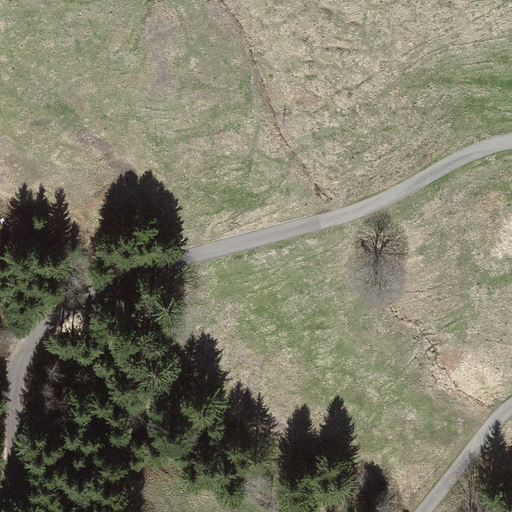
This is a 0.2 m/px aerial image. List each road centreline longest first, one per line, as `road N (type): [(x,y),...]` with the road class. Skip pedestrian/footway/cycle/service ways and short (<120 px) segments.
road 1 (unclassified): [(511,141),(460,155),(345,217),(150,266),(63,308),(15,357),(14,438),(0,499)]
road 2 (unclassified): [(420,511),(511,407)]
